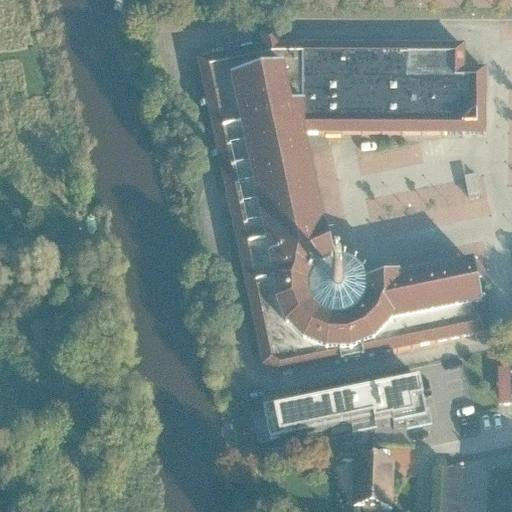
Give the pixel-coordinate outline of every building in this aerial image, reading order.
[(218,168),(311,151),(309,137),(303,45),(280,44),(276,32),(261,36),(263,46),(196,60),(218,168)] [(309,137),(444,136),(443,69),(467,68),(467,45),(303,45),(309,137)] [(443,69),(444,136),(488,137),(488,68),(467,68),(443,69)] [(311,151),(218,168),(238,255),(331,233),(311,151)] [(337,260),(331,233),(238,255),(265,370),(280,380),(386,355),(408,351),(393,278),(370,281),(366,272),(358,264),(347,260),(337,260)] [(477,262),(437,269),(453,342),(493,334),(492,329),(477,262)] [(437,269),(393,278),(408,351),(453,342),(437,269)] [(511,406),(511,370),(503,370),(504,407),(511,406)] [(422,385),(265,416),(271,447),(377,426),(378,431),(396,428),(397,433),(430,426),(422,385)] [(394,511),(396,464),(357,462),(355,511),(394,511)] [(464,511),(465,473),(444,472),(443,511),(464,511)]
